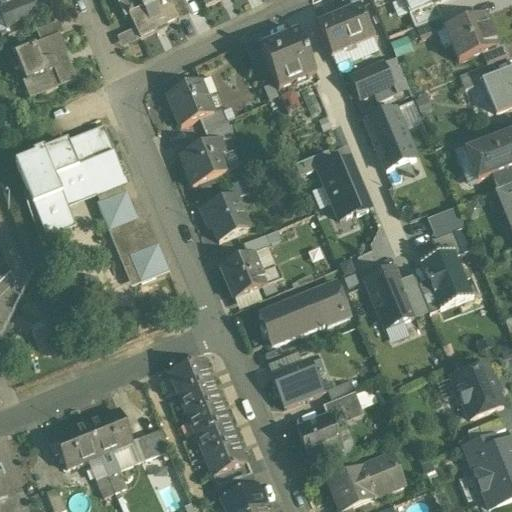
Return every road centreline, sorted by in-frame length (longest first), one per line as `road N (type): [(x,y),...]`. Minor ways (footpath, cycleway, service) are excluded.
road 1 (residential): [(298,18),(399,253)]
road 2 (residential): [(220,332),(128,102)]
road 3 (residential): [(0,425),(220,332)]
road 4 (residential): [(294,511),(220,332)]
road 5 (residential): [(298,18),(128,102)]
road 6 (unknown): [(128,102),(0,133)]
